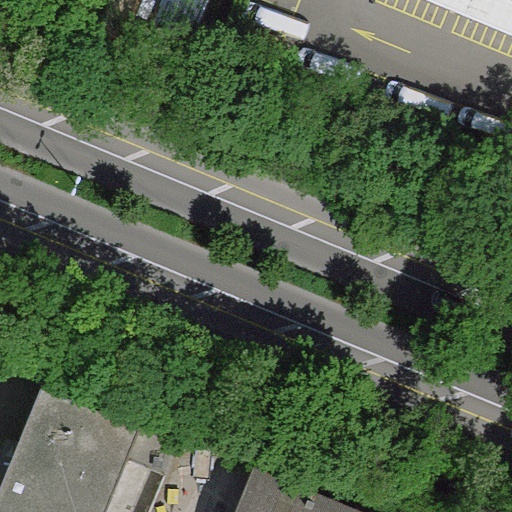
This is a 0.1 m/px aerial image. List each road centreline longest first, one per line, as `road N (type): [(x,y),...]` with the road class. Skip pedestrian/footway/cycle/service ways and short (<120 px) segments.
road 1 (secondary): [(511,313),(0,100)]
road 2 (secondary): [(0,198),(511,409)]
